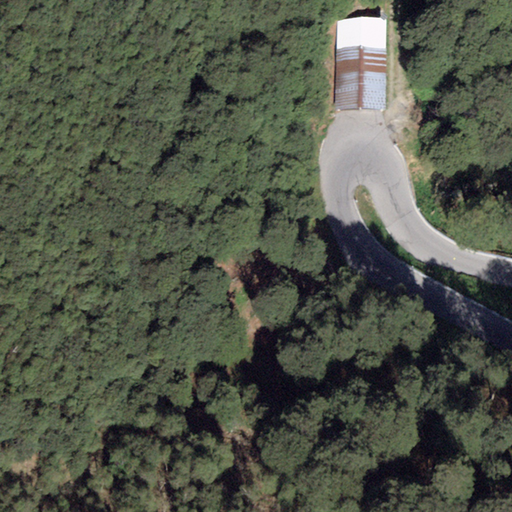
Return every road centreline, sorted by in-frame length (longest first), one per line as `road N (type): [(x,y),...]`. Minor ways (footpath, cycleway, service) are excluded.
road 1 (tertiary): [(511,336),(386,263),(346,221),(335,192),(346,156),(370,154),(385,171),(398,214),(425,245),(511,271)]
road 2 (track): [(393,0),(392,97),(370,154)]
